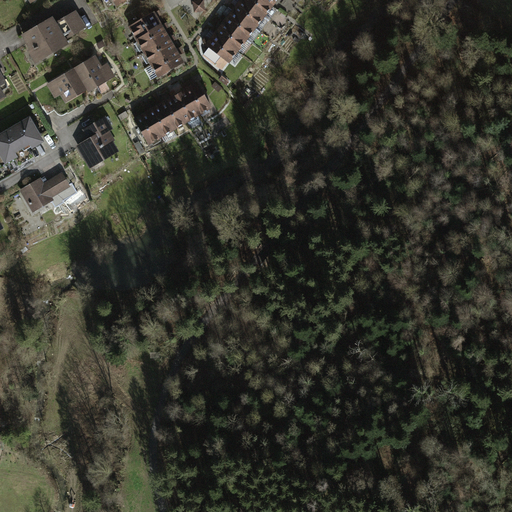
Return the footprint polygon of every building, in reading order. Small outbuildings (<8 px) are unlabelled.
[(203,0),(201,0),(192,1),(195,13),(205,12),(203,0)] [(247,0),(240,0),(234,9),(247,19),(261,29),(269,17),(257,7),(247,0)] [(247,0),(256,6),(269,17),(278,4),(272,0),(247,0)] [(234,9),(224,21),(238,31),(251,41),(261,29),(247,19),(234,9)] [(76,10),(62,18),(72,35),(86,27),(76,10)] [(155,13),(128,28),(135,40),(162,25),(155,13)] [(53,16),(20,35),(36,62),(69,43),(53,16)] [(224,21),(215,33),(228,43),(242,53),(251,41),(238,31),(224,21)] [(162,25),(135,40),(142,53),(169,38),(162,25)] [(215,33),(205,45),(232,65),(242,53),(228,43),(215,33)] [(169,38),(142,53),(150,65),(177,50),(169,38)] [(177,50),(150,66),(157,78),(184,63),(177,50)] [(97,59),(76,71),(91,95),(115,81),(107,68),(103,70),(97,59)] [(1,72),(0,72),(0,100),(5,97),(2,92),(10,88),(1,72)] [(74,73),(49,88),(56,100),(62,97),(67,106),(87,95),(74,73)] [(196,84),(184,91),(199,117),(211,110),(196,84)] [(184,91),(171,98),(186,125),(198,118),(184,91)] [(171,98),(159,105),(174,131),(186,124),(171,98)] [(159,105),(146,112),(161,139),(173,132),(159,105)] [(146,112),(134,119),(149,146),(161,139),(146,112)] [(90,142),(80,148),(93,170),(120,154),(112,140),(120,136),(109,118),(84,133),(90,142)] [(30,124),(6,138),(16,154),(40,140),(30,124)] [(45,178),(20,193),(34,217),(57,204),(54,200),(73,189),(65,175),(48,184),(45,178)]
